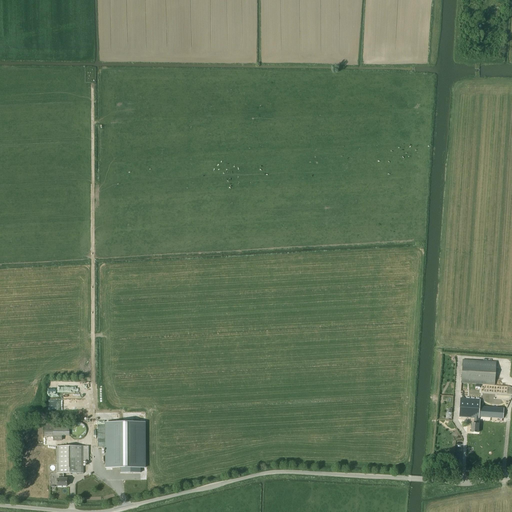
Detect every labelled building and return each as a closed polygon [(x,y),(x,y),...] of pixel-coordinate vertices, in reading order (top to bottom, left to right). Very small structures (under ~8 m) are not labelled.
[(462,360),(461,383),(495,386),(496,362),(462,360)] [(48,400),(48,409),(64,409),(64,406),(67,406),(67,408),(70,408),(70,401),(81,401),(81,393),(71,393),(71,389),(66,389),(66,393),(63,393),(63,400),(48,400)] [(478,424),(479,417),(503,418),(504,408),(479,406),(480,399),(480,392),(461,391),(460,398),(459,417),(474,418),(474,424),(471,423),(471,432),(478,433),(478,424)] [(69,423),(44,423),(45,437),(53,437),(53,441),(62,441),(62,436),(70,436),(69,423)] [(145,423),(106,423),(106,468),(121,468),(121,473),(140,473),(140,468),(145,468),(145,423)] [(59,474),(59,479),(64,479),(64,474),(83,473),(83,461),(88,461),(88,447),(84,447),(84,446),(57,447),(57,474),(59,474)]
